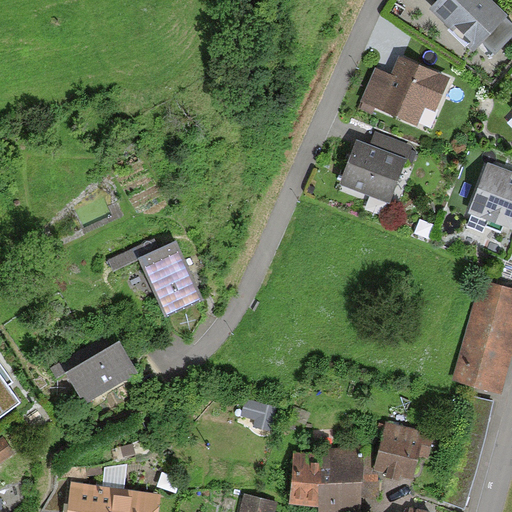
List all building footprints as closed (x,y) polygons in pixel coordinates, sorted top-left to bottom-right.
[(492,0),(437,0),(430,7),(474,51),(483,42),(495,53),(511,36),(511,23),(505,17),(508,15),(492,0)] [(401,56),(393,76),(373,67),(359,100),(418,125),(425,107),(436,112),(451,77),(401,56)] [(376,132),(370,145),(406,160),(413,163),(418,153),(412,151),(414,147),(376,132)] [(358,140),(339,183),(391,202),(406,160),(370,145),(358,140)] [(511,172),(487,163),(470,210),(511,225),(511,172)] [(138,259),(160,248),(155,237),(108,261),(113,271),(138,259)] [(202,299),(175,241),(160,248),(138,259),(165,316),(202,299)] [(511,289),(478,280),(451,382),(497,394),(511,337),(511,289)] [(66,373),(86,404),(139,371),(119,340),(66,373)] [(0,419),(22,404),(0,373),(0,419)] [(276,428),(281,404),(251,398),(246,421),(276,428)] [(465,398),(439,501),(466,508),(492,404),(465,398)] [(387,421),(375,462),(411,473),(423,432),(387,421)] [(0,439),(0,462),(15,452),(4,436),(0,439)] [(292,452),(289,499),(319,501),(319,506),(358,508),(361,456),(292,452)] [(70,478),(65,511),(156,511),(159,490),(70,478)] [(244,494),(239,511),(273,511),(276,502),(244,494)]
